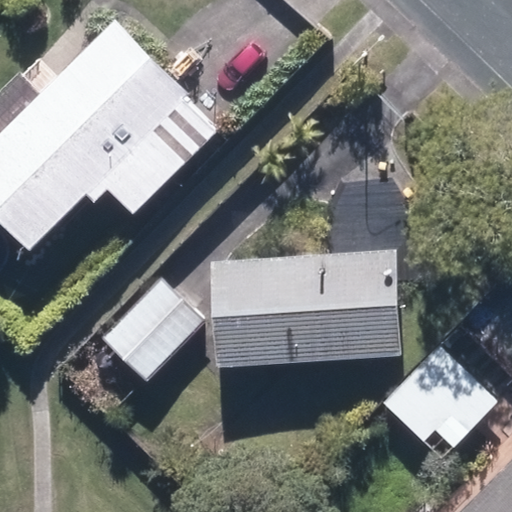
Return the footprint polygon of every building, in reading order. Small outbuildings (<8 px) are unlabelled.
[(186,80),(112,14),(50,81),(36,68),(0,107),(0,192),(46,234),(107,166),(143,199),(195,141),(160,109),(186,80)] [(396,242),(225,244),(226,347),(398,345),(396,242)] [(221,320),(177,273),(113,333),(158,380),(221,320)] [(509,386),(446,335),(399,394),(462,444),(509,386)] [(511,511),(511,452),(455,511),(511,511)]
